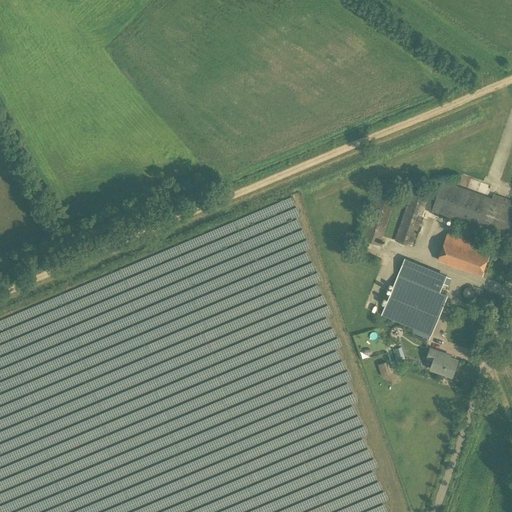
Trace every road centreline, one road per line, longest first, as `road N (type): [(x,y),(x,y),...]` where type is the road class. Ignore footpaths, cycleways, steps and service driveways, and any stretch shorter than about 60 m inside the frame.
road 1 (track): [(0,293),(511,82)]
road 2 (unclassified): [(435,511),(511,295)]
